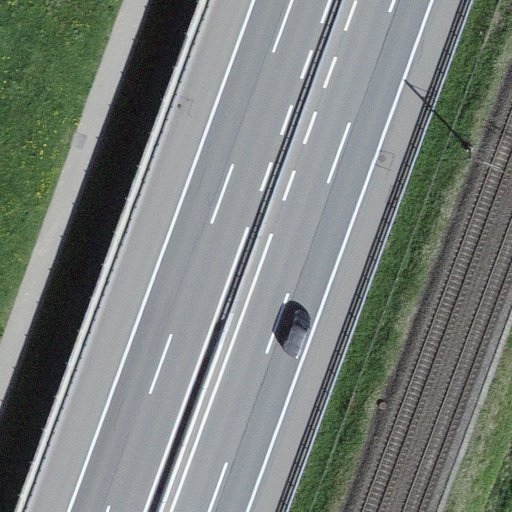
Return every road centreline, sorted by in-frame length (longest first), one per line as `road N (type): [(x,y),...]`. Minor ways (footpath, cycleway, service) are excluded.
road 1 (motorway): [(291,0),(105,511)]
road 2 (motorway): [(206,511),(392,0)]
